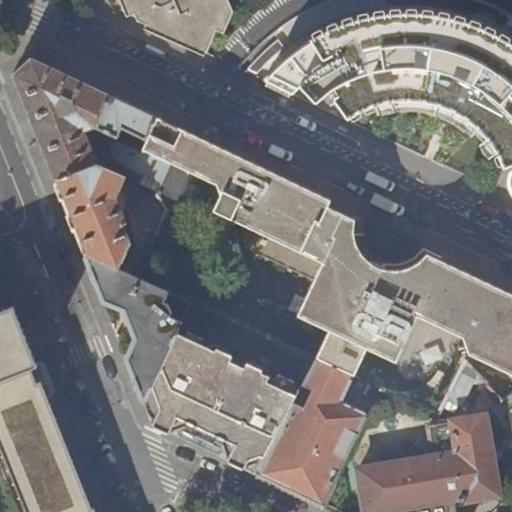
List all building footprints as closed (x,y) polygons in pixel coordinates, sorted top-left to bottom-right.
[(226,11),(221,0),(130,0),(138,19),(160,29),(191,43),(208,51),(226,11)] [(378,104),(395,101),(397,116),(406,115),(415,115),(432,119),(442,122),(452,127),(467,138),(478,126),(493,144),(500,154),(505,166),(511,164),(511,25),(500,17),(474,5),(458,0),(337,0),(325,5),(307,18),(327,64),(341,56),(344,60),(325,70),(309,82),(303,87),(319,103),(337,90),(341,96),(336,100),(350,118),(351,118),(362,111),(372,106),(378,104)] [(84,133),(95,129),(110,96),(73,79),(33,59),(31,58),(12,75),(24,105),(36,134),(44,154),(55,183),(97,166),(108,162),(105,153),(94,158),(84,133)] [(110,96),(95,129),(112,137),(116,139),(121,129),(145,139),(155,117),(130,105),(110,96)] [(192,135),(155,117),(145,139),(142,144),(140,150),(170,164),(202,179),(212,202),(209,209),(238,222),(250,252),(313,282),(297,315),(284,309),(275,313),(279,321),(291,327),(295,321),(303,325),(305,321),(331,333),(318,361),(354,377),(354,378),(367,350),(395,363),(416,318),(462,340),(464,346),(457,348),(455,351),(458,358),(468,355),(511,376),(511,295),(462,272),(430,256),(419,267),(412,270),(404,273),(397,273),(389,273),(380,271),(374,268),(364,261),(357,252),(355,248),(353,240),(352,235),(353,220),(326,206),(329,200),(308,190),(249,162),(202,140),(192,135)] [(116,139),(112,137),(109,144),(116,161),(162,181),(170,164),(140,150),(134,147),(116,139)] [(126,178),(97,166),(55,183),(62,199),(79,241),(84,253),(119,270),(131,244),(124,226),(127,224),(117,200),(126,178)] [(119,270),(84,253),(98,289),(103,302),(123,310),(134,340),(126,359),(134,379),(143,402),(181,323),(170,317),(172,314),(168,304),(164,302),(168,292),(119,270)] [(0,511),(92,511),(83,487),(62,436),(42,387),(38,388),(32,374),(39,371),(21,327),(14,311),(0,316),(0,511)] [(184,337),(176,333),(143,402),(148,415),(152,426),(167,432),(176,429),(180,428),(220,447),(224,449),(228,461),(257,474),(301,392),(294,389),(297,383),(277,374),(275,379),(268,376),(266,369),(252,363),(245,365),(243,368),(229,361),(230,358),(228,351),(214,345),(206,347),(200,344),(202,339),(186,332),(184,337)] [(311,500),(324,506),(369,416),(343,403),(354,377),(318,361),(301,392),(257,474),(258,475),(295,492),(311,500)] [(365,511),(380,511),(385,511),(384,511),(454,511),(452,500),(464,498),(464,502),(499,497),(485,417),(429,428),(435,459),(359,471),(365,511)]
